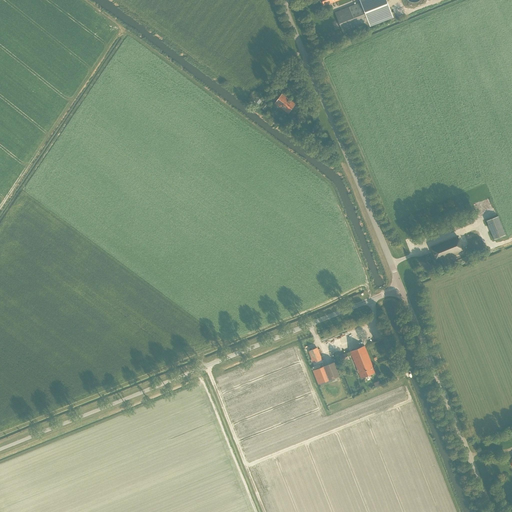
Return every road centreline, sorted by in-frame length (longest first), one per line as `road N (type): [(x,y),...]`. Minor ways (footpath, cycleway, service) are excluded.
road 1 (unclassified): [(0,449),(401,286)]
road 2 (unclassified): [(401,286),(284,0)]
road 3 (unclassified): [(491,511),(401,286)]
